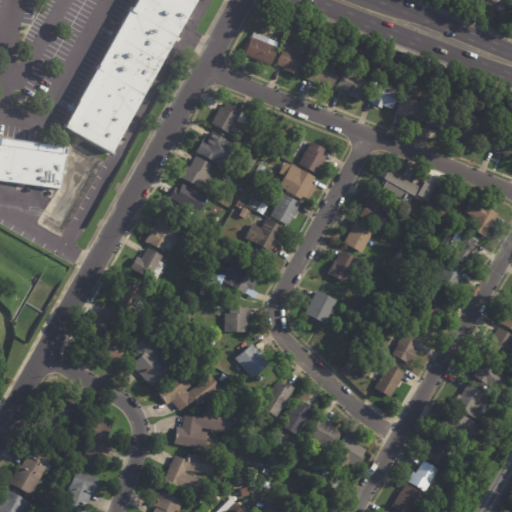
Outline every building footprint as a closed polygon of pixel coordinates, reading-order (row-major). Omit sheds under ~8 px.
[(194,0),(106,152),(63,127),(136,0),(194,0)] [(284,13),(281,19),(270,14),(273,8),(284,13)] [(249,58),(242,55),(252,32),(276,43),(274,48),(267,66),(249,58)] [(318,49),(314,60),(308,58),(313,47),(318,49)] [(304,57),(298,76),(282,70),(283,68),(275,65),(281,49),(304,57)] [(329,90),(305,80),(313,62),(317,64),(318,61),(322,62),(321,65),(336,72),(329,90)] [(348,96),(347,95),(348,92),(336,87),(342,71),(365,81),(358,100),(348,96)] [(382,85),(397,92),(390,109),(381,105),(380,108),(371,105),(373,102),(366,100),(373,82),(382,85)] [(414,101),(426,105),(420,122),(405,115),(404,118),(395,114),(402,95),(414,101)] [(236,115),(226,133),(208,123),(217,106),(220,108),(223,103),(238,111),(236,115)] [(456,115),(449,134),(425,124),(432,105),(456,115)] [(487,126),(480,143),(472,140),(470,144),(453,137),(462,117),(464,118),(466,113),(483,120),(481,124),(487,126)] [(254,128),(262,132),(260,137),(252,133),(254,128)] [(503,155),(486,148),(493,131),(511,137),(511,155),(511,158),(503,155)] [(193,152),(199,139),(203,141),(208,132),(235,146),(228,158),(224,156),(218,166),(193,152)] [(0,135),(63,144),(58,183),(0,175),(0,135)] [(275,137),(280,140),(277,147),(272,144),(275,137)] [(321,151),(319,155),(322,157),(313,174),(296,164),(308,142),(322,150),(321,151)] [(206,172),(195,189),(178,178),(184,167),(186,168),(193,157),(209,166),(206,172)] [(254,161),(246,175),(239,171),(246,157),(254,161)] [(289,164),(312,178),(308,184),(313,187),(306,200),(301,197),(299,200),(283,191),(283,190),(276,186),(282,176),(277,173),(283,163),(288,166),(289,164)] [(261,166),(263,167),(258,175),(253,171),(257,164),(261,166)] [(416,186),(422,180),(432,190),(418,205),(402,201),(388,192),(386,196),(371,188),(384,167),(416,186)] [(169,195),(174,187),(178,189),(181,184),(205,198),(196,214),(168,197),(169,195)] [(297,204),(285,225),(268,216),(274,205),(270,203),(273,197),(277,199),(280,194),(297,204)] [(356,216),(368,195),(388,206),(386,208),(392,211),(383,229),(376,225),(376,227),(356,216)] [(250,198),(257,202),(254,208),(247,204),(250,198)] [(494,214),(495,214),(483,236),(466,227),(472,218),(462,212),(469,200),(494,214)] [(259,203),(266,207),(261,215),(255,211),(259,203)] [(276,238),(272,246),(270,245),(266,252),(253,245),(254,243),(243,237),(250,224),(258,229),(263,219),(279,228),(275,236),(277,237),(276,238)] [(179,233),(167,252),(162,249),(160,252),(143,241),(152,226),(154,227),(158,220),(179,233)] [(354,222),(370,231),(358,253),(340,243),(353,221),(354,222)] [(482,248),(478,255),(472,251),(466,262),(449,253),(451,250),(444,246),(450,235),(459,240),(461,236),(482,247),(482,248)] [(201,245),(207,248),(202,256),(196,253),(201,245)] [(407,250),(402,259),(396,256),(401,246),(407,250)] [(159,256),(146,280),(127,269),(134,257),(138,259),(144,248),(159,256)] [(339,251),(354,259),(341,283),(324,274),(331,261),(333,261),(338,251),(339,251)] [(252,282),(247,291),(245,289),(242,294),(220,282),(233,258),(255,271),(249,281),(252,282)] [(401,261),(394,272),(388,269),(394,258),(401,261)] [(462,270),(462,271),(449,293),(433,284),(446,261),(462,270)] [(137,315),(113,302),(116,296),(112,294),(117,284),(126,289),(128,285),(139,291),(136,298),(144,302),(137,315)] [(448,300),(446,304),(440,301),(436,309),(439,310),(433,321),(415,310),(420,301),(416,299),(424,285),(448,299),(448,300)] [(333,301),(321,324),(302,313),(309,299),(297,293),(301,287),(312,293),(314,291),(333,301)] [(511,334),(496,324),(506,307),(499,303),(503,298),(510,302),(510,301),(511,302),(511,334)] [(97,354),(93,352),(101,337),(88,331),(99,307),(118,316),(107,338),(123,346),(115,363),(97,354)] [(244,309),(244,332),(221,332),(222,314),(226,314),(227,307),(244,308),(244,309)] [(487,341),(496,328),(511,337),(505,347),(510,351),(503,361),(483,348),(487,341)] [(416,342),(413,348),(415,349),(407,365),(389,356),(400,333),(416,342)] [(155,349),(160,354),(156,359),(166,370),(149,387),(129,365),(138,357),(128,347),(142,334),(155,349)] [(253,349),(265,364),(249,378),(232,359),(248,344),(253,349)] [(471,375),(473,371),(471,370),(473,365),(475,367),(478,362),(502,375),(494,390),(470,377),(471,375)] [(402,373),(387,398),(372,389),(376,381),(386,364),(402,373)] [(177,410),(170,400),(166,403),(156,390),(178,373),(188,385),(184,389),(186,392),(207,375),(219,390),(211,397),(209,395),(195,406),(190,400),(177,410)] [(284,384),(291,389),(284,400),(288,403),(284,409),(280,407),(274,417),(258,408),(273,383),(280,387),(282,383),(284,384)] [(466,385),(487,397),(473,420),(449,406),(456,395),(458,396),(465,384),(466,385)] [(484,386),(494,392),(491,397),(481,391),(484,386)] [(75,409),(80,412),(71,429),(57,421),(45,442),(29,432),(41,409),(49,414),(58,399),(75,409)] [(306,403),(313,407),(296,436),(280,427),(293,403),(299,406),(302,400),(306,403)] [(475,425),(466,441),(456,435),(454,439),(443,433),(446,428),(441,425),(447,416),(441,413),(445,407),(475,425)] [(229,413),(226,433),(200,430),(199,433),(206,434),(205,438),(211,439),(209,451),(174,445),(176,428),(181,428),(183,416),(200,419),(201,412),(219,415),(219,412),(229,413)] [(108,447),(95,471),(78,461),(89,440),(76,433),(86,415),(109,428),(101,443),(108,447)] [(318,421),(338,433),(327,451),(321,447),(318,452),(307,445),(310,441),(305,438),(316,419),(318,421)] [(343,438),(362,450),(352,467),(346,463),(343,469),(341,468),(337,474),(329,469),(332,463),(330,462),(333,456),(330,454),(340,436),(343,438)] [(429,448),(436,436),(452,445),(448,452),(453,454),(450,459),(445,456),(438,468),(419,457),(425,446),(429,448)] [(51,453),(27,497),(5,485),(16,466),(18,466),(23,457),(21,456),(29,441),(51,453)] [(169,467),(174,456),(183,462),(186,462),(186,455),(211,458),(209,475),(184,472),(183,474),(196,480),(189,494),(162,482),(169,467)] [(421,462),(435,470),(422,494),(403,483),(410,472),(413,474),(420,461),(421,462)] [(312,463),(318,466),(315,472),(309,469),(312,463)] [(339,480),(334,489),(317,479),(322,470),(339,480)] [(93,485),(89,495),(88,494),(84,505),(85,505),(82,511),(57,511),(73,471),(95,480),(93,485)] [(418,494),(407,511),(396,511),(389,508),(391,504),(390,503),(398,491),(398,492),(402,485),(418,494)] [(246,488),(248,494),(241,496),(239,490),(246,488)] [(0,511),(0,494),(3,490),(25,503),(20,511),(0,511)] [(181,502),(176,511),(152,511),(154,508),(152,507),(160,492),(181,502)] [(215,511),(229,500),(239,511),(215,511)] [(261,511),(264,502),(288,509),(287,511),(261,511)]
